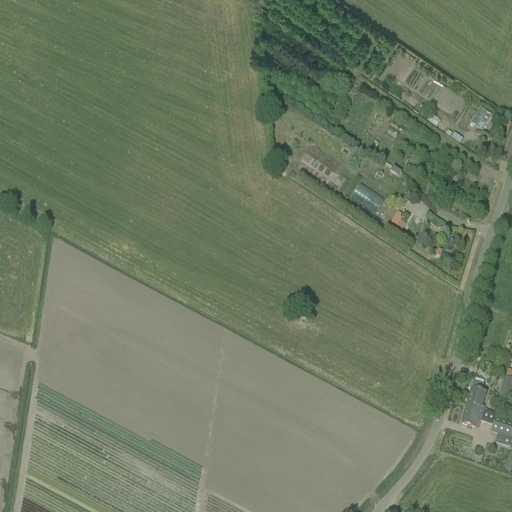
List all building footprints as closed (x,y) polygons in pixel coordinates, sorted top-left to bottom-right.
[(482,111),(474,128),(486,134),(494,118),(482,111)] [(442,131),(446,124),(434,116),(430,123),(442,131)] [(453,135),(450,140),(459,146),(462,141),(453,135)] [(382,212),(388,203),(363,186),(357,196),(382,212)] [(503,380),(497,403),(511,406),(511,381),(504,380),(503,380)] [(484,409),(481,408),(485,394),(480,393),(482,386),(474,384),(472,390),(470,390),(465,406),(465,408),(460,425),(469,428),(477,430),(479,423),(491,427),(490,434),(496,436),(494,443),(508,448),(511,435),(511,423),(495,418),(495,417),(496,415),(483,411),(484,409)]
